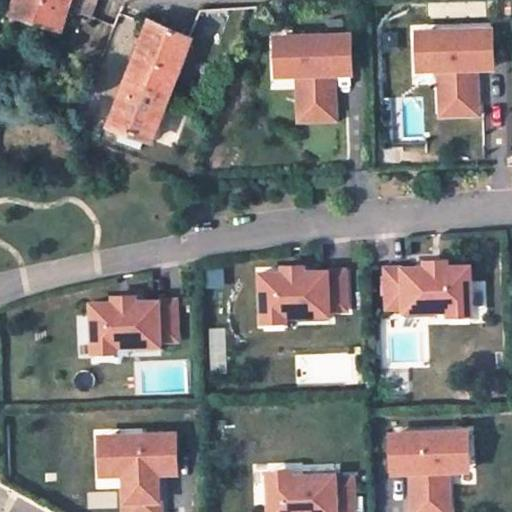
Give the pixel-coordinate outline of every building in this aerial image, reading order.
[(14,0),(11,12),(60,28),(61,28),(68,6),(90,16),(97,0),(14,0)] [(11,12),(8,22),(57,38),(60,28),(11,12)] [(188,34),(151,17),(109,124),(151,140),(191,35),(188,34)] [(483,28),(423,30),(424,69),(436,69),(437,108),(474,107),(473,67),(472,48),(484,48),(483,28)] [(492,28),(483,28),(484,48),(472,48),(473,67),(494,67),(492,28)] [(423,30),(414,31),(415,69),(424,69),(423,30)] [(342,32),(282,34),(283,73),(294,73),(296,113),(333,111),(331,72),(331,53),(343,52),(342,32)] [(348,32),(342,32),(343,52),(331,53),(331,72),(349,71),(348,32)] [(282,34),(273,35),(274,74),(283,73),(282,34)] [(425,268),(385,269),(387,309),(404,308),(404,317),(436,316),(435,307),(448,307),(472,306),(470,266),(447,267),(425,268)] [(262,277),(264,317),(288,316),(300,316),(300,325),(331,324),(331,315),(349,314),(347,274),(308,276),(286,276),(262,277)] [(113,299),(90,300),(91,340),(115,339),(128,339),(128,348),(159,347),(159,338),(177,337),(175,297),(135,299),(113,299)] [(448,307),(448,316),(472,315),(472,306),(448,307)] [(288,316),(264,317),(264,326),(288,325),(288,316)] [(115,339),(91,340),(92,349),(116,348),(115,339)] [(467,430),(458,431),(459,470),(469,469),(467,430)] [(167,431),(107,433),(108,472),(120,471),(121,511),(158,510),(157,476),(156,452),(168,452),(167,431)] [(174,431),(167,431),(168,452),(156,452),(157,476),(175,476),(174,431)] [(458,431),(398,433),(399,453),(410,452),(411,471),(413,511),(449,510),(448,470),(459,470),(458,431)] [(107,433),(96,433),(98,472),(108,472),(107,433)] [(399,453),(398,433),(389,433),(390,472),(411,471),(410,452),(399,453)] [(280,475),(260,475),(261,511),(347,511),(346,472),(328,473),(327,464),(296,465),(297,474),(280,475)] [(260,466),(260,475),(280,475),(280,466),(260,466)]
